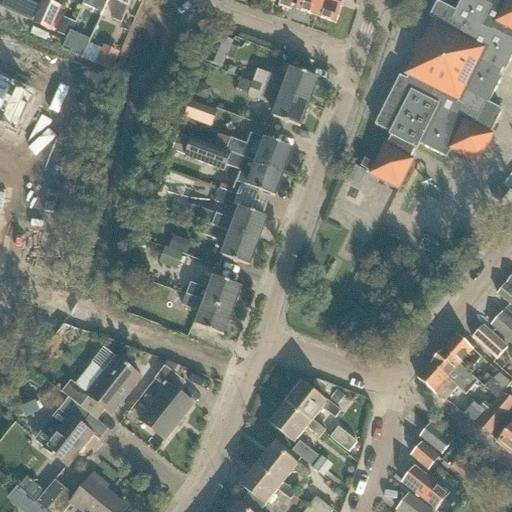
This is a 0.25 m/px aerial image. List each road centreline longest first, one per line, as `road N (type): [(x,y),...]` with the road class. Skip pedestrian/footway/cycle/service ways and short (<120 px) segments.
road 1 (residential): [(0,156),(37,172),(10,290),(256,369)]
road 2 (residential): [(263,349),(361,64)]
road 3 (residential): [(395,392),(511,241)]
road 4 (residential): [(361,64),(225,18),(204,0)]
road 5 (residential): [(188,511),(228,450),(256,369)]
road 6 (residential): [(511,470),(424,403),(395,392)]
road 7 (residential): [(395,392),(263,349)]
road 8 (residential): [(367,511),(395,392)]
